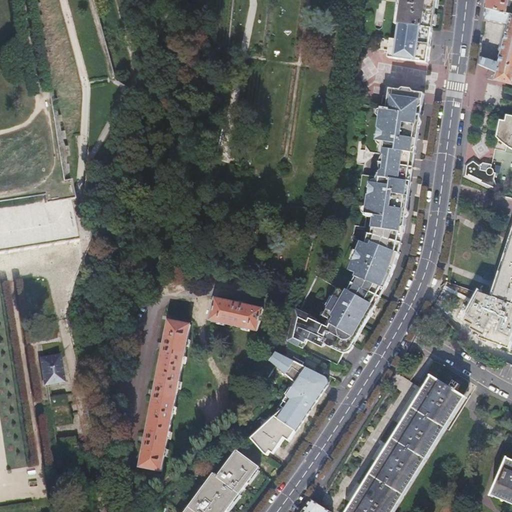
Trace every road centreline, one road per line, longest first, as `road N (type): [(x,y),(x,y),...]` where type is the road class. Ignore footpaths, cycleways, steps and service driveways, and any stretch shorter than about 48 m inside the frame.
road 1 (secondary): [(455,85),(431,253),(418,289),(277,511)]
road 2 (unknown): [(431,345),(424,372),(338,501)]
